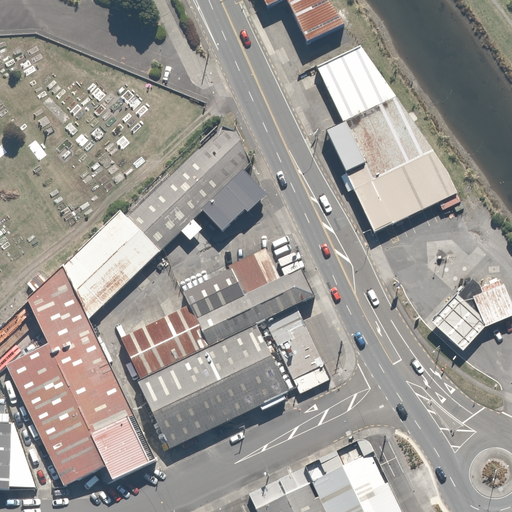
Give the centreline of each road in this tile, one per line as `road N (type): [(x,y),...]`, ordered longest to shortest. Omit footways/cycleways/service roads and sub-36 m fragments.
road 1 (secondary): [(398,370),(218,0)]
road 2 (unclassified): [(398,370),(350,404),(138,511)]
